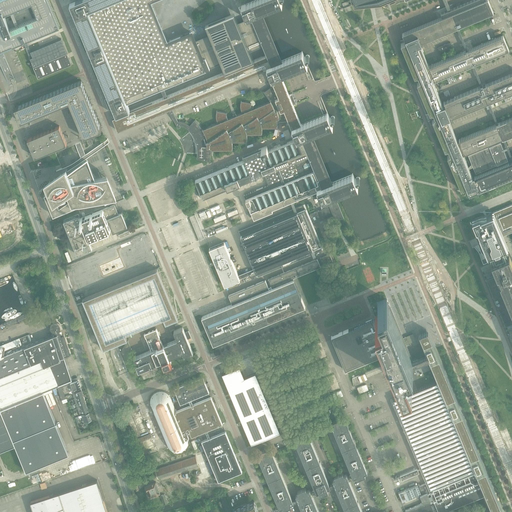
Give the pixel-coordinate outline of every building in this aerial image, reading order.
[(0,0),(0,64),(8,84),(9,84),(11,83),(12,83),(14,82),(15,81),(2,50),(4,49),(13,46),(22,42),(23,42),(24,44),(25,46),(25,47),(38,78),(72,64),(61,39),(31,51),(28,44),(26,40),(27,40),(60,26),(54,12),(53,11),(48,0),(0,0)] [(128,104),(127,103),(127,102),(129,102),(136,99),(143,96),(161,88),(163,93),(164,97),(167,96),(166,91),(164,87),(165,87),(167,86),(190,76),(193,75),(194,75),(195,74),(204,70),(205,70),(206,70),(206,69),(210,68),(205,57),(202,58),(195,40),(191,32),(167,43),(165,40),(166,40),(160,26),(157,19),(149,0),(77,0),(69,3),(70,4),(70,5),(77,20),(80,28),(83,35),(90,52),(91,55),(100,78),(101,78),(102,82),(108,95),(109,98),(104,100),(109,110),(113,108),(113,109),(114,110),(115,112),(115,114),(116,115),(130,110),(130,109),(129,108),(129,107),(128,104)] [(251,212),(253,217),(254,218),(254,219),(273,212),(272,211),(272,210),(291,202),(291,203),(292,205),(293,208),(290,210),(288,211),(262,222),(239,231),(250,259),(254,268),(256,272),(256,273),(258,277),(272,271),(274,270),(290,264),(313,254),(314,257),(316,256),(315,253),(322,250),(321,247),(320,246),(312,224),(315,223),(333,215),(334,217),(335,219),(335,220),(337,220),(337,219),(342,217),(344,217),(335,196),(336,196),(338,195),(339,194),(357,187),(358,187),(356,182),(357,181),(358,181),(359,181),(360,181),(360,180),(360,179),(360,178),(359,178),(358,178),(358,177),(357,177),(357,178),(356,178),(356,179),(355,180),(353,174),(352,175),(330,184),(310,135),(332,126),(333,126),(330,120),(331,120),(332,120),(333,120),(334,120),(334,119),(335,118),(334,118),(334,117),(334,116),(333,116),(332,116),(331,116),(331,117),(331,118),(330,118),(327,113),(327,114),(323,115),(301,124),(298,117),(295,110),(293,105),(294,104),(296,104),(297,104),(296,103),(296,102),(295,101),(294,100),(294,99),(293,97),(293,96),(292,95),(292,94),(292,93),(292,94),(289,95),(281,75),(303,66),(305,65),(307,65),(308,65),(305,59),(306,59),(307,59),(308,59),(309,59),(309,58),(309,57),(309,56),(308,56),(308,55),(307,55),(306,56),(306,57),(305,57),(304,57),(302,53),(280,62),(260,13),(282,4),(280,0),(257,0),(254,2),(247,5),(242,7),(241,7),(241,8),(243,11),(244,15),(245,17),(246,19),(251,17),(263,46),(267,55),(265,55),(262,56),(254,60),(241,65),(225,72),(210,78),(167,96),(164,97),(127,112),(127,113),(125,113),(122,115),(119,116),(118,116),(117,116),(116,117),(112,118),(118,131),(169,109),(172,115),(174,120),(174,121),(177,129),(180,127),(179,125),(180,125),(181,125),(182,125),(183,125),(183,126),(184,126),(185,126),(185,127),(186,127),(187,128),(188,129),(189,130),(190,130),(190,131),(191,133),(193,134),(194,136),(195,138),(196,140),(196,142),(197,144),(197,146),(197,148),(198,150),(198,152),(198,154),(198,155),(198,156),(197,156),(197,157),(197,158),(204,160),(206,160),(208,161),(210,161),(210,159),(210,157),(211,155),(211,153),(211,151),(211,149),(211,148),(213,148),(218,148),(219,148),(231,148),(232,148),(232,149),(232,145),(232,144),(232,143),(232,142),(232,141),(232,140),(236,140),(237,140),(245,140),(247,140),(247,141),(247,137),(247,136),(247,135),(247,134),(247,133),(251,133),(252,133),(260,133),(262,132),(262,133),(262,130),(262,129),(262,128),(262,127),(262,126),(275,126),(277,126),(277,127),(277,126),(277,125),(277,124),(277,123),(277,122),(277,121),(288,120),(289,122),(289,123),(289,124),(287,125),(288,125),(289,127),(288,128),(291,127),(292,131),(293,132),(293,134),(294,135),(295,137),(295,138),(296,139),(287,142),(281,145),(280,145),(281,145),(268,150),(267,146),(259,149),(243,156),(244,160),(238,163),(195,180),(196,182),(196,183),(197,185),(198,189),(199,191),(200,192),(200,193),(200,194),(203,199),(233,187),(238,184),(239,186),(240,185),(240,184),(252,179),(261,175),(264,174),(268,185),(269,185),(267,186),(263,188),(263,187),(256,190),(251,193),(250,192),(250,193),(244,195),(251,211),(251,212)] [(417,43),(493,12),(487,0),(472,0),(444,12),(441,13),(442,17),(402,34),(405,41),(401,43),(415,77),(418,76),(420,81),(417,83),(429,113),(433,112),(434,114),(435,117),(432,119),(445,150),(448,149),(450,154),(447,156),(461,189),(465,187),(469,195),(511,177),(511,161),(472,177),(463,154),(511,133),(511,117),(457,140),(448,119),(511,92),(511,73),(441,102),(433,81),(508,50),(503,36),(427,67),(417,43)] [(210,34),(195,40),(202,58),(205,57),(210,68),(213,67),(221,63),(223,67),(225,72),(241,65),(254,60),(252,56),(250,51),(263,46),(251,17),(246,19),(238,22),(234,12),(205,24),(210,34)] [(437,47),(439,52),(452,47),(450,42),(437,47)] [(81,80),(14,108),(19,120),(20,122),(22,121),(23,121),(69,102),(83,137),(101,129),(81,80)] [(30,138),(27,139),(29,142),(35,157),(67,144),(59,126),(30,138)] [(500,141),(468,155),(476,173),(505,161),(508,160),(500,141)] [(59,170),(44,180),(47,186),(49,191),(44,194),(53,215),(77,205),(81,204),(94,200),(116,196),(107,174),(94,177),(87,159),(69,172),(68,171),(66,167),(66,165),(61,169),(60,169),(59,170)] [(127,227),(121,213),(118,214),(114,204),(80,219),(78,214),(63,221),(70,237),(77,255),(92,249),(88,238),(88,237),(90,237),(90,236),(98,233),(100,232),(108,229),(109,229),(108,229),(110,228),(111,228),(113,233),(127,227)] [(506,324),(511,321),(511,257),(507,246),(509,246),(504,235),(508,234),(511,231),(511,204),(473,221),(487,255),(488,254),(489,257),(492,264),(497,261),(499,267),(501,272),(487,277),(486,277),(495,299),(505,324),(506,324)] [(143,235),(119,245),(123,257),(129,270),(141,265),(136,252),(148,247),(143,235)] [(209,248),(224,286),(240,279),(256,272),(254,268),(238,275),(224,242),(209,248)] [(330,254),(329,254),(320,258),(323,266),(333,262),(330,254)] [(229,295),(228,295),(232,304),(202,317),(207,329),(208,332),(213,345),(256,327),(262,325),(262,324),(287,314),(288,314),(292,312),(293,312),(305,307),(294,279),(293,278),(297,277),(321,267),(317,259),(269,279),(268,279),(271,287),(269,288),(265,280),(257,284),(229,295)] [(157,269),(83,299),(84,302),(103,348),(104,348),(107,347),(112,344),(127,339),(125,334),(164,318),(166,323),(177,318),(176,315),(159,273),(159,272),(157,269)] [(43,270),(15,281),(27,311),(55,300),(43,270)] [(492,511),(503,511),(502,508),(501,506),(486,470),(463,414),(462,413),(460,409),(428,330),(419,334),(426,352),(427,354),(412,361),(411,358),(410,359),(405,345),(407,344),(408,344),(408,343),(408,344),(407,343),(410,342),(408,337),(405,338),(405,337),(404,337),(402,338),(400,333),(396,323),(388,305),(388,304),(386,300),(387,300),(387,299),(377,303),(382,315),(375,317),(375,318),(362,324),(361,324),(331,336),(345,370),(368,361),(389,352),(390,352),(391,355),(392,357),(401,378),(400,378),(402,382),(411,379),(411,378),(407,368),(429,359),(438,381),(424,387),(422,388),(421,388),(419,389),(415,391),(397,398),(396,398),(392,400),(394,405),(395,407),(399,417),(401,421),(403,428),(405,432),(406,433),(406,434),(408,438),(412,449),(414,453),(417,461),(419,465),(430,491),(430,490),(433,499),(416,506),(405,510),(405,511),(436,511),(438,511),(443,511),(444,511),(481,496),(485,494),(485,495),(490,507),(490,508),(491,509),(492,511)] [(0,322),(24,313),(25,312),(26,310),(25,309),(25,308),(24,308),(23,308),(21,308),(0,316),(0,322)] [(0,329),(23,320),(24,319),(25,318),(25,317),(25,316),(24,315),(23,314),(22,314),(21,314),(0,323),(0,329)] [(70,354),(69,353),(63,335),(61,336),(61,334),(62,334),(62,333),(61,333),(61,332),(60,332),(59,330),(60,330),(60,329),(60,328),(60,327),(60,326),(60,325),(60,324),(59,324),(59,323),(58,323),(57,322),(56,322),(55,322),(54,322),(53,322),(53,323),(52,323),(51,324),(51,325),(50,326),(50,327),(50,328),(51,329),(51,330),(52,331),(53,331),(52,333),(53,335),(34,343),(41,360),(44,366),(50,364),(59,384),(72,378),(65,356),(70,354)] [(183,327),(174,331),(177,339),(164,345),(164,344),(163,345),(164,345),(163,346),(158,333),(158,332),(156,329),(144,334),(146,337),(147,339),(151,349),(152,350),(151,350),(134,357),(139,370),(162,361),(164,365),(163,365),(164,365),(165,365),(167,369),(172,367),(170,363),(171,363),(171,362),(169,358),(182,352),(184,356),(193,353),(193,352),(186,336),(190,334),(188,331),(185,333),(183,328),(183,327)] [(19,338),(4,345),(5,347),(10,345),(11,348),(22,343),(19,338)] [(41,360),(34,343),(15,351),(15,350),(14,351),(12,352),(4,355),(0,346),(0,407),(0,408),(43,390),(59,384),(50,364),(44,366),(41,360)] [(222,373),(222,374),(223,374),(223,375),(225,379),(224,379),(224,380),(225,379),(227,384),(226,385),(227,385),(228,386),(229,390),(229,391),(231,394),(231,395),(231,396),(232,396),(232,397),(233,399),(234,401),(233,401),(233,402),(234,402),(236,407),(235,407),(236,407),(238,412),(238,413),(239,413),(241,418),(240,418),(240,419),(241,418),(242,421),(243,423),(242,423),(243,424),(244,426),(243,426),(244,427),(247,432),(246,432),(247,432),(249,437),(248,437),(248,438),(249,438),(250,441),(251,443),(251,444),(251,443),(252,443),(257,441),(258,441),(257,441),(262,439),(263,439),(263,438),(268,436),(268,437),(269,436),(273,434),(274,434),(279,432),(280,431),(279,431),(277,426),(278,426),(278,425),(277,425),(275,420),(275,419),(275,420),(273,415),(273,414),(272,414),(271,412),(272,412),(272,411),(271,411),(269,407),(264,395),(262,390),(263,390),(263,389),(262,389),(260,384),(261,384),(260,383),(260,384),(258,379),(258,378),(257,378),(256,376),(255,373),(256,373),(255,372),(255,373),(245,377),(244,377),(242,372),(240,367),(240,366),(239,366),(234,368),(233,368),(233,369),(228,371),(228,370),(228,371),(223,373),(222,373)] [(202,376),(174,388),(180,403),(204,394),(205,396),(210,394),(211,397),(213,396),(208,382),(205,383),(202,376)] [(76,377),(68,380),(73,393),(77,392),(82,390),(80,387),(81,387),(78,380),(76,377)] [(43,390),(0,408),(15,444),(26,471),(69,454),(56,422),(43,390)] [(77,392),(73,393),(74,399),(83,395),(82,390),(77,392)] [(188,437),(205,430),(207,430),(222,424),(216,410),(218,409),(218,408),(217,406),(215,407),(211,397),(177,410),(171,397),(171,396),(170,395),(170,394),(169,394),(169,393),(168,393),(167,392),(166,392),(166,391),(165,391),(164,391),(163,390),(161,390),(160,390),(159,390),(157,391),(156,391),(155,392),(154,392),(154,393),(153,394),(152,395),(151,395),(151,396),(150,397),(150,398),(150,399),(150,400),(149,400),(149,402),(149,403),(149,404),(150,405),(150,406),(151,406),(153,413),(153,414),(154,414),(155,415),(154,415),(166,444),(167,444),(167,445),(166,445),(167,446),(167,448),(168,448),(168,449),(169,450),(170,451),(171,451),(172,452),(173,452),(173,453),(174,453),(176,453),(177,453),(178,453),(179,453),(180,453),(181,453),(182,452),(183,452),(184,451),(185,450),(186,450),(186,449),(187,448),(187,447),(188,447),(188,446),(188,445),(188,444),(189,443),(189,442),(189,441),(189,440),(188,439),(187,439),(187,438),(188,437)] [(87,405),(78,408),(79,414),(83,413),(88,411),(87,405)] [(0,450),(15,444),(0,408),(0,407),(0,450)] [(84,423),(91,420),(89,413),(81,415),(82,417),(84,423)] [(364,473),(367,472),(356,444),(345,419),(342,420),(341,418),(337,419),(333,421),(334,423),(331,425),(353,478),(356,477),(357,479),(361,477),(365,475),(364,473)] [(242,471),(241,468),(243,467),(241,463),(239,464),(225,431),(210,437),(207,430),(205,430),(208,438),(202,441),(209,458),(209,459),(218,481),(242,471)] [(296,436),(297,439),(294,440),(316,493),(319,492),(320,494),(326,492),(328,491),(327,488),(330,487),(319,459),(308,434),(305,435),(304,433),(300,435),(296,436)] [(259,452),(260,454),(257,455),(257,456),(258,458),(268,481),(272,490),(278,505),(279,508),(282,507),(283,509),(283,510),(287,508),(291,506),(290,504),(293,502),(292,500),(291,497),(283,477),(282,475),(274,455),(271,449),(268,451),(267,448),(264,450),(259,452)] [(195,456),(156,469),(159,478),(198,465),(195,456)] [(417,469),(400,476),(402,481),(419,473),(417,469)] [(335,478),(332,480),(345,511),(362,511),(357,499),(346,474),(343,475),(342,473),(338,474),(334,476),(335,478)] [(97,480),(30,502),(33,511),(107,511),(106,506),(97,480)] [(156,482),(145,485),(150,497),(160,493),(156,482)] [(419,484),(398,492),(402,502),(429,491),(426,483),(419,486),(418,484),(419,484)] [(297,491),(298,494),(295,495),(302,511),(318,511),(309,489),(307,490),(306,488),(302,490),(297,491)] [(427,492),(420,495),(423,502),(430,499),(427,492)] [(233,510),(233,511),(258,511),(258,510),(255,503),(254,501),(233,510)]
